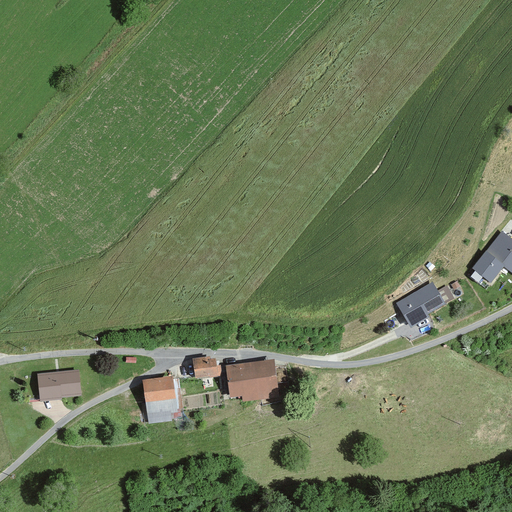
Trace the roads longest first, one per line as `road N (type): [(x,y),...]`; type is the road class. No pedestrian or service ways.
road 1 (residential): [(511,305),(383,357),(321,361),(175,350)]
road 2 (residential): [(175,350),(54,426),(0,473)]
road 3 (residential): [(175,350),(70,349),(0,360)]
